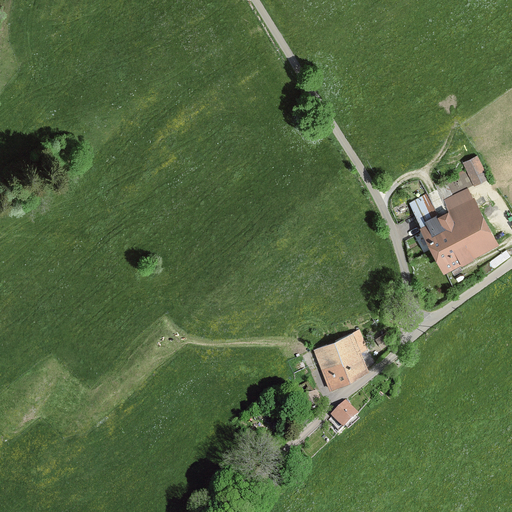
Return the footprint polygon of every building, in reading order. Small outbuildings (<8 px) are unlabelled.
[(477,155),(463,163),(475,183),(489,175),(477,155)] [(420,219),(444,267),(496,240),(471,193),(420,219)] [(367,348),(358,329),(314,349),(329,385),(367,368),(360,351),(367,348)] [(315,388),(297,398),(305,413),(323,403),(315,388)] [(345,400),(330,414),(343,428),(358,414),(345,400)]
